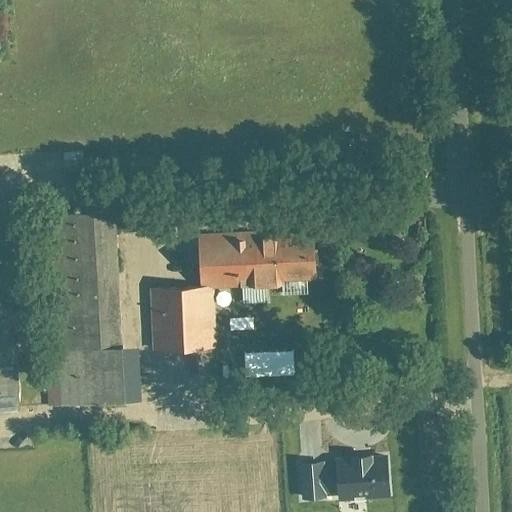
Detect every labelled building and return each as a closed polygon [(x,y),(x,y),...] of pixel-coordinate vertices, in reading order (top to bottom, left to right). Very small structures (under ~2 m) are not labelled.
[(57,409),(136,407),(134,346),(119,347),(115,219),(50,221),(57,409)] [(0,412),(16,412),(6,221),(0,221),(0,412)] [(313,250),(329,249),(327,225),(311,226),(313,250)] [(195,237),(198,290),(309,285),(307,232),(195,237)] [(147,292),(148,351),(214,350),(212,291),(147,292)] [(364,497),(388,495),(385,457),(368,459),(368,456),(352,457),(353,460),(337,461),(337,470),(321,471),(322,490),(339,489),(340,498),(354,497),(354,500),(365,500),(364,497)]
